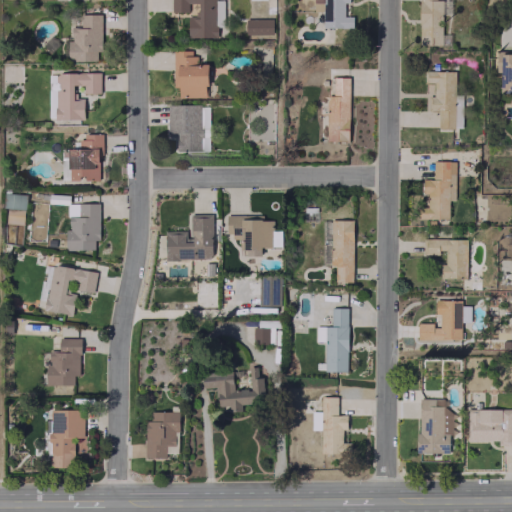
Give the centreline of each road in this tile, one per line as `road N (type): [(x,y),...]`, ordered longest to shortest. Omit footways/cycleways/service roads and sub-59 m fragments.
road 1 (residential): [(137,0),(139,176),(120,362),(120,499)]
road 2 (residential): [(382,499),(385,0)]
road 3 (residential): [(139,176),(385,176)]
road 4 (secondary): [(329,499),(120,499)]
road 5 (secondary): [(511,493),(382,499)]
